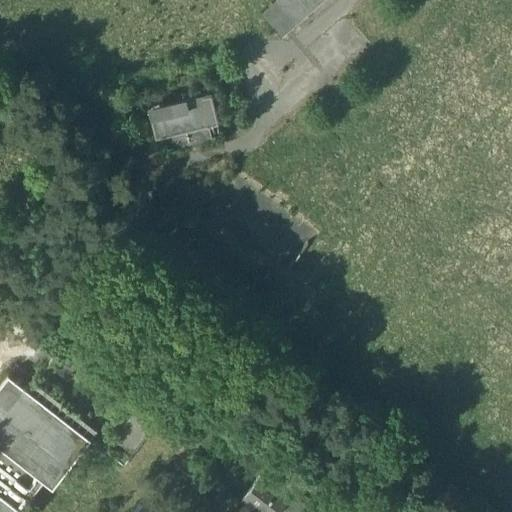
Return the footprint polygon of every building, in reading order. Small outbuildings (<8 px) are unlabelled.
[(284,35),(321,0),(274,0),(263,11),(284,35)] [(223,117),(215,86),(151,103),(158,133),(168,131),(171,143),(213,133),(210,120),(223,117)] [(0,511),(25,511),(47,485),(58,491),(103,434),(40,385),(34,391),(16,377),(0,396),(0,511)] [(262,511),(302,511),(306,508),(265,472),(244,496),(262,511)] [(119,511),(157,511),(150,497),(119,511)]
